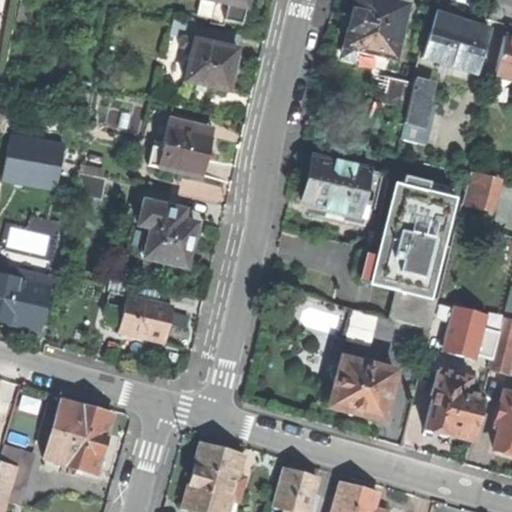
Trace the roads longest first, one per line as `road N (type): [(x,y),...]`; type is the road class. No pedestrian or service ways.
road 1 (residential): [(212,416),(302,0)]
road 2 (residential): [(212,416),(511,506)]
road 3 (residential): [(0,356),(162,403)]
